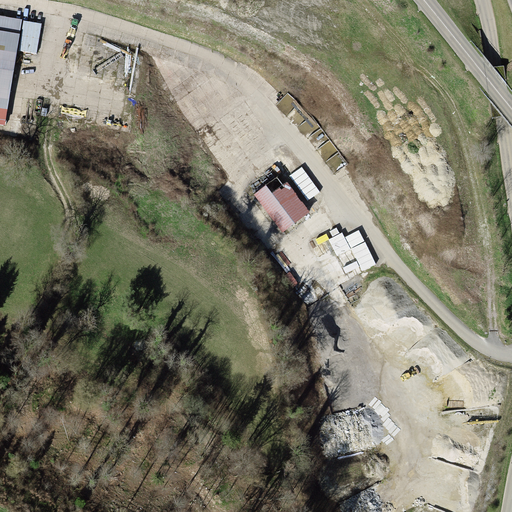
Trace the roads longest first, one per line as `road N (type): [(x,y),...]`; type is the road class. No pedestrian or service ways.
road 1 (track): [(360,0),(451,102),(471,165),(503,355)]
road 2 (secondary): [(511,186),(480,0)]
road 3 (secondary): [(511,109),(424,0)]
